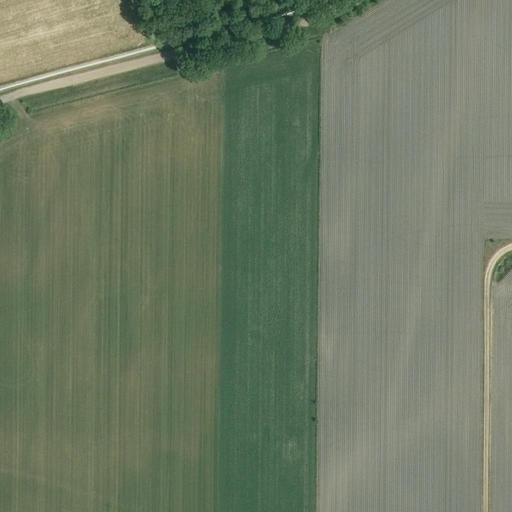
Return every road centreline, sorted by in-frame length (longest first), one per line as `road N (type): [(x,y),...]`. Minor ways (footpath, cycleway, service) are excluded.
road 1 (track): [(0,100),(296,24),(355,0)]
road 2 (track): [(484,511),(487,280),(497,256),(511,247)]
